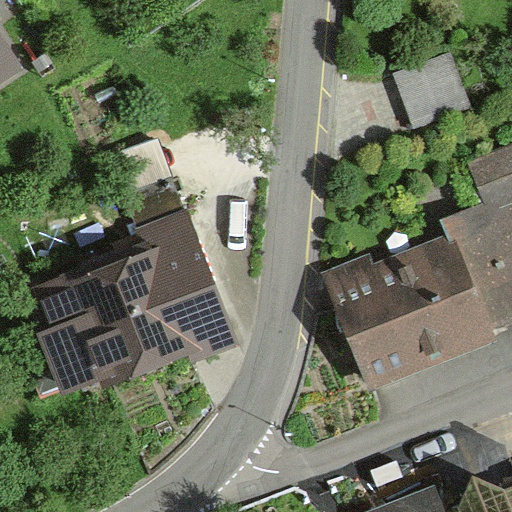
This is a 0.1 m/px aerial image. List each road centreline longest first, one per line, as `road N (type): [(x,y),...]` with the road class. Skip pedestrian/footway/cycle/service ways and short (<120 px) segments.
road 1 (tertiary): [(221,453),(256,403),(279,332),(310,0)]
road 2 (residential): [(511,384),(302,465),(256,466),(221,453)]
